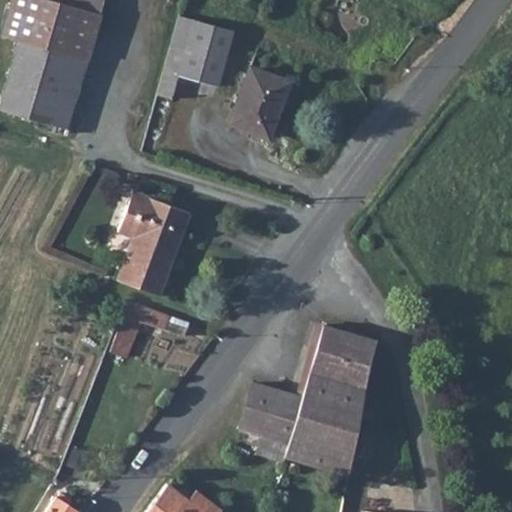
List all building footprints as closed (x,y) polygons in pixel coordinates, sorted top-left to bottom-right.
[(8,46),(76,65),(92,10),(57,0),(5,0),(0,18),(0,33),(11,36),(8,46)] [(57,0),(92,10),(95,0),(57,0)] [(176,12),(151,91),(166,96),(174,71),(211,83),(229,29),(176,12)] [(8,46),(0,73),(0,108),(59,125),(76,65),(8,46)] [(246,63),(225,118),(264,133),(286,78),(246,63)] [(110,227),(126,233),(110,277),(127,283),(152,292),(182,208),(124,187),(110,227)] [(126,301),(106,352),(122,359),(137,324),(159,329),(165,316),(126,301)] [(372,334),(320,319),(318,326),(371,342),(372,334)] [(345,467),(366,359),(371,342),(318,326),(300,392),(286,443),(282,454),(310,463),(345,467)] [(252,378),(238,428),(248,431),(286,443),(300,392),(252,378)] [(282,454),(286,443),(248,431),(245,442),(255,445),(253,452),(281,460),(282,454)] [(235,458),(239,448),(228,443),(224,452),(235,458)] [(345,467),(310,463),(346,473),(348,467),(345,467)] [(212,511),(217,505),(192,487),(185,497),(163,481),(140,511),(212,511)] [(73,511),(76,509),(53,495),(42,511),(73,511)]
